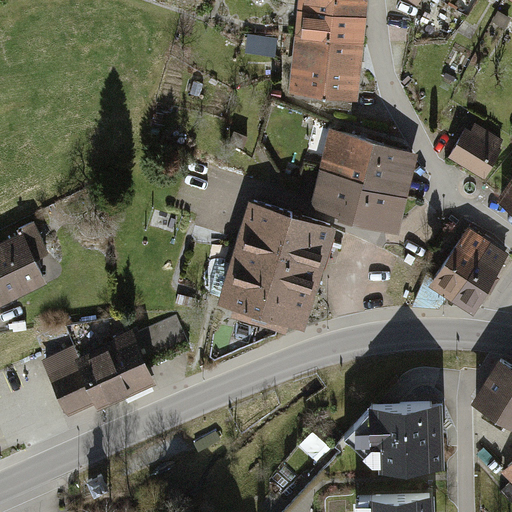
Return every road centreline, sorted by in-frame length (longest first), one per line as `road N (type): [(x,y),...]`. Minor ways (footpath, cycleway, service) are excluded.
road 1 (tertiary): [(0,487),(288,363),(399,337),(497,338)]
road 2 (residential): [(511,239),(450,191),(422,147),(389,86),(377,0)]
